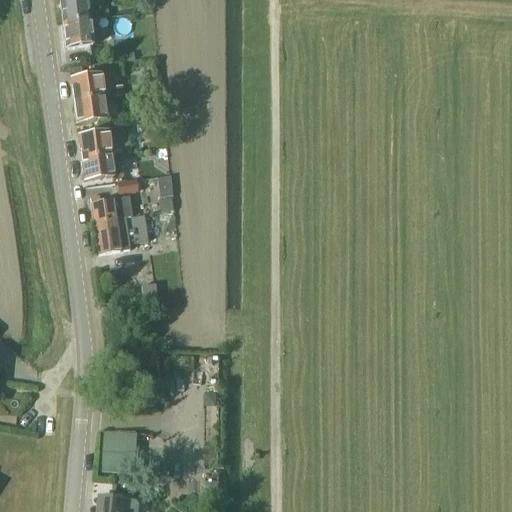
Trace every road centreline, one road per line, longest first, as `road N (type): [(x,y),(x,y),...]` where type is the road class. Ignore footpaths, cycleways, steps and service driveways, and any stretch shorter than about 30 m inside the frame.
road 1 (unclassified): [(73,511),(81,344),(37,0)]
road 2 (track): [(277,511),(275,0)]
